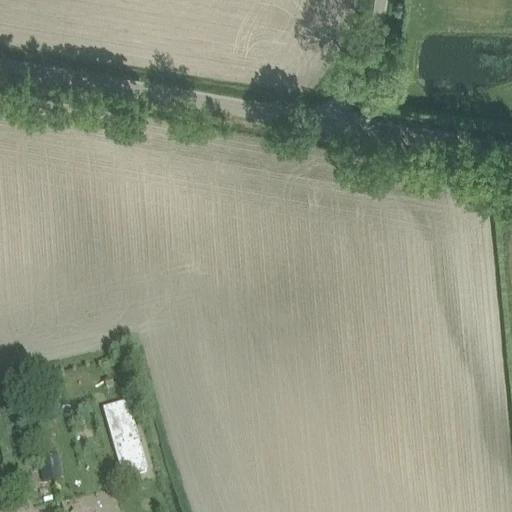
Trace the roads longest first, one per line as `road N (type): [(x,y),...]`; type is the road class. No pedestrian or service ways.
road 1 (unclassified): [(332,121),(0,67)]
road 2 (unclassified): [(511,144),(332,121)]
road 3 (unclassified): [(332,121),(384,0)]
